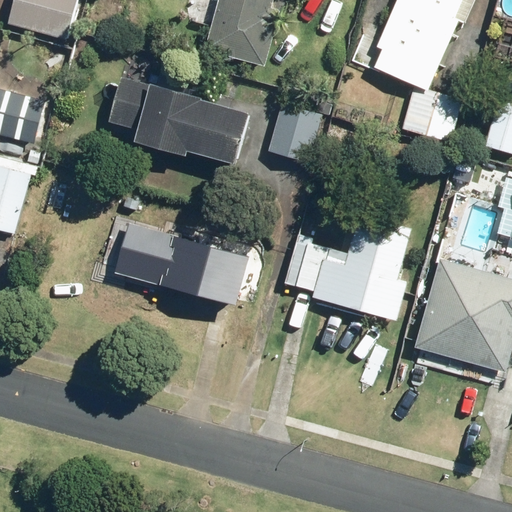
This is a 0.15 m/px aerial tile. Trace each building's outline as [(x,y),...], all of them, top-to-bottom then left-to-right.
[(79,0),(16,0),(10,26),(68,42),(79,0)] [(275,0),(220,0),(206,52),(266,68),(281,13),(272,11),(275,0)] [(399,0),(378,49),(384,51),(376,70),(415,87),(403,131),(452,144),(463,100),(430,91),(460,23),(466,25),(476,0),(399,0)] [(252,115),(123,79),(110,124),(140,132),(137,145),(188,159),(189,154),(237,168),(252,115)] [(46,103),(0,91),(0,135),(36,145),(46,103)] [(511,107),(499,104),(486,148),(511,155),(511,107)] [(324,116),(284,105),(271,153),(311,164),(324,116)] [(35,166),(0,157),(0,231),(16,236),(35,166)] [(349,256),(298,242),(287,285),(316,292),(314,300),(398,322),(408,285),(399,282),(412,231),(360,217),(349,256)] [(171,236),(130,225),(116,275),(238,309),(252,261),(171,239),(171,236)] [(511,279),(441,260),(417,349),(507,374),(511,356),(511,279)]
